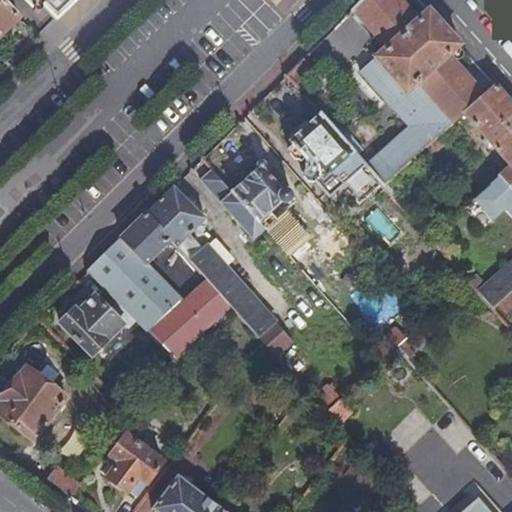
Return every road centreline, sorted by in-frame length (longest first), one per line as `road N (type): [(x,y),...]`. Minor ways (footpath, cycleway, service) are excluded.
road 1 (unclassified): [(0,320),(319,0)]
road 2 (unknown): [(206,0),(112,92),(115,132),(147,169)]
road 3 (unclassified): [(124,0),(0,120)]
